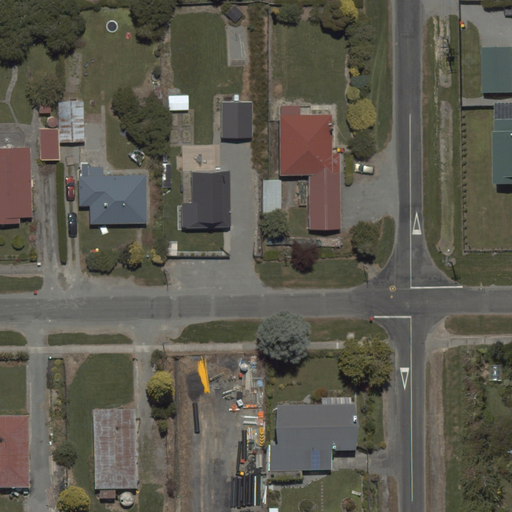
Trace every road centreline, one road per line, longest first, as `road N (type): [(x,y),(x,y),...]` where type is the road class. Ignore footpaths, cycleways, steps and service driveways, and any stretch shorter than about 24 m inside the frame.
road 1 (residential): [(0,309),(411,303)]
road 2 (residential): [(408,0),(411,303)]
road 3 (residential): [(411,303),(414,511)]
